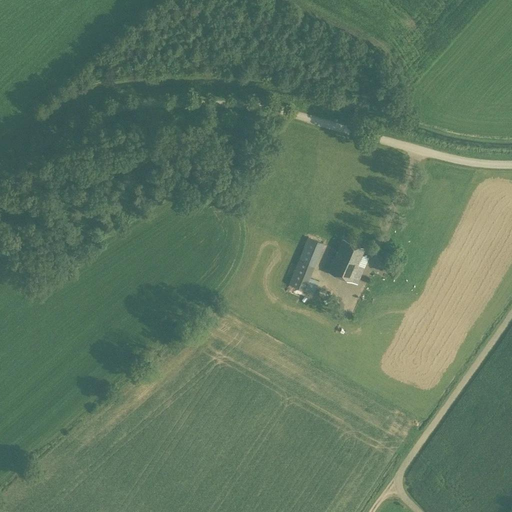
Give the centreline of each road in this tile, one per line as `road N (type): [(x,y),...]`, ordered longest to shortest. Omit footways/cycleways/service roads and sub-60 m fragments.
road 1 (unclassified): [(0,172),(92,117),(147,105),(227,103),(435,154),(511,164)]
road 2 (unclassified): [(422,511),(401,490),(401,459),(511,297)]
